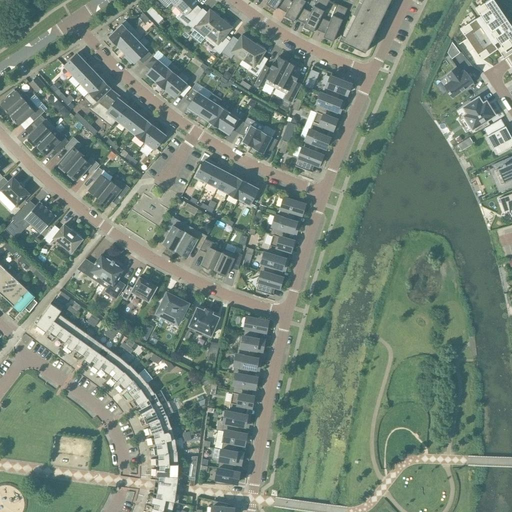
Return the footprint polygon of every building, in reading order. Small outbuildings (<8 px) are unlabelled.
[(171,10),(181,0),(159,0),(167,7),(172,3),(174,6),(170,9),(171,10)] [(200,0),(181,0),(171,10),(172,11),(176,7),(181,12),(177,17),(187,27),(197,15),(192,10),(201,1),(200,0)] [(268,0),(266,4),(275,10),(277,8),(281,0),(268,0)] [(293,0),(292,2),(289,0),(281,0),(277,8),(283,11),(284,10),(287,11),(284,16),(294,22),(295,19),(302,8),(306,0),(293,0)] [(315,29),(320,18),(321,18),(329,0),(316,0),(311,12),(302,8),(295,19),(302,22),(303,21),(306,22),(303,27),(313,32),(315,29)] [(362,0),(343,42),(365,53),(390,0),(362,0)] [(504,51),(511,45),(511,27),(493,0),(487,0),(475,8),(480,16),(460,29),(481,60),(501,47),(504,51)] [(330,22),(320,18),(315,29),(322,32),(322,31),(325,32),(323,37),(333,42),(347,8),(337,4),(330,22)] [(158,24),(163,19),(152,7),(147,12),(158,24)] [(15,9),(6,14),(9,19),(18,14),(15,9)] [(195,30),(206,39),(222,19),(219,17),(220,16),(214,11),(213,12),(210,10),(203,19),(197,15),(187,27),(193,33),(195,30)] [(214,49),(221,55),(233,36),(230,41),(224,37),(232,27),(229,25),(230,24),(224,19),(223,20),(222,19),(206,39),(216,47),(214,49)] [(114,43),(117,47),(117,46),(130,33),(131,33),(135,29),(126,20),(108,37),(109,39),(113,44),(114,43)] [(117,46),(126,54),(139,41),(131,33),(130,33),(117,46)] [(234,54),(243,59),(254,43),(242,35),(239,40),(233,36),(221,55),(222,53),(231,59),(234,54)] [(139,59),(143,64),(152,55),(139,41),(126,54),(126,55),(125,57),(129,62),(131,60),(134,63),(139,59)] [(460,53),(452,42),(448,52),(452,58),(460,53)] [(254,43),(243,60),(251,65),(248,70),(257,76),(268,59),(262,55),(265,50),(254,43)] [(82,55),(81,57),(77,54),(64,66),(72,75),(86,62),(85,62),(87,60),(82,55)] [(146,74),(156,82),(168,68),(167,68),(153,56),(145,66),(150,70),(146,74)] [(265,83),(276,89),(289,63),(288,63),(288,61),(283,58),(282,59),(278,57),(275,63),(274,62),(271,68),(272,68),(272,69),(265,66),(256,83),(263,87),(265,83)] [(94,71),(86,62),(72,75),(81,84),(94,71)] [(285,98),(292,102),(301,84),(294,81),(295,80),(296,81),(299,75),(298,74),(301,69),(297,67),(297,66),(292,63),(290,64),(289,63),(276,89),(286,95),(285,98)] [(164,90),(165,91),(165,90),(177,76),(178,75),(168,67),(167,68),(168,68),(156,82),(155,82),(159,85),(158,86),(163,90),(164,90)] [(447,76),(451,81),(444,86),(448,92),(449,94),(450,94),(453,98),(473,83),(468,76),(467,77),(465,74),(466,73),(464,71),(461,73),(457,68),(447,76)] [(89,92),(102,80),(94,71),(81,84),(89,92)] [(165,90),(175,98),(178,93),(183,97),(191,88),(177,76),(165,90)] [(324,94),(344,102),(338,100),(341,92),(347,94),(351,84),(331,76),(324,94)] [(37,93),(45,86),(37,77),(29,83),(37,93)] [(93,112),(112,127),(117,121),(116,120),(128,106),(127,105),(128,103),(114,92),(110,90),(112,88),(110,87),(111,87),(104,80),(103,79),(102,80),(89,92),(83,97),(95,109),(93,112)] [(191,113),(196,116),(197,114),(198,115),(208,99),(193,89),(186,100),(191,103),(188,108),(192,110),(191,113)] [(0,104),(11,116),(30,99),(26,94),(23,98),(17,91),(16,92),(14,90),(6,97),(7,98),(0,104)] [(317,112),(337,120),(328,116),(331,109),(340,112),(344,102),(324,94),(321,93),(314,112),(316,113),(317,112)] [(208,99),(198,115),(208,121),(218,106),(219,105),(221,100),(212,94),(208,99)] [(478,98),(463,107),(467,114),(464,116),(472,129),(483,123),(494,115),(486,102),(482,104),(478,98)] [(30,99),(11,116),(12,117),(11,119),(16,124),(17,124),(19,126),(30,116),(34,121),(41,115),(45,111),(40,106),(38,108),(30,99)] [(217,128),(219,129),(219,128),(229,112),(219,105),(218,106),(208,121),(208,122),(212,124),(211,125),(217,128)] [(116,120),(117,121),(125,127),(137,113),(128,106),(116,120)] [(219,128),(229,134),(232,129),(239,134),(245,123),(244,122),(229,112),(219,128)] [(310,130),(329,138),(330,138),(324,135),(327,128),(333,130),(337,120),(317,112),(316,113),(310,130)] [(73,117),(94,136),(97,132),(77,113),(73,117)] [(125,127),(135,135),(147,120),(146,120),(137,113),(125,127)] [(46,120),(41,115),(34,121),(31,124),(37,129),(29,137),(38,145),(55,128),(47,120),(46,120)] [(242,142),(253,147),(261,131),(262,131),(265,126),(247,117),(244,122),(245,123),(239,134),(245,137),(242,142)] [(145,143),(157,128),(155,126),(156,126),(148,120),(148,121),(147,120),(135,135),(134,135),(145,143)] [(497,121),(484,129),(487,134),(490,133),(491,134),(486,137),(493,149),(498,147),(500,151),(511,145),(511,140),(511,139),(511,138),(505,126),(505,127),(504,125),(500,127),(497,121)] [(284,140),(289,143),(296,125),(288,122),(281,140),(283,141),(284,140)] [(60,133),(55,128),(38,145),(38,146),(37,148),(42,152),(43,151),(47,154),(54,147),(59,152),(68,142),(60,133)] [(157,128),(145,143),(155,150),(166,135),(157,128)] [(303,148),(322,156),(323,156),(317,153),(320,146),(326,148),(329,138),(310,130),(303,148)] [(262,153),(264,154),(266,149),(272,151),(278,140),(272,137),(262,131),(261,131),(253,147),(252,148),(256,150),(262,153)] [(59,167),(65,173),(66,171),(67,172),(83,154),(77,150),(82,145),(74,138),(66,147),(70,151),(58,164),(60,166),(59,167)] [(279,152),(285,154),(289,143),(284,140),(283,141),(279,152)] [(295,166),(310,172),(313,164),(318,166),(322,156),(303,148),(295,166)] [(75,179),(77,181),(87,169),(92,173),(99,164),(91,157),(87,161),(82,157),(83,155),(83,154),(67,172),(69,174),(68,175),(74,180),(75,179)] [(500,185),(511,180),(511,182),(511,180),(511,179),(511,156),(492,165),(493,168),(489,170),(489,171),(494,169),(500,185)] [(196,177),(207,183),(215,166),(214,166),(215,164),(210,161),(209,163),(204,160),(196,177)] [(207,183),(217,188),(226,172),(215,166),(207,183)] [(88,190),(98,198),(111,181),(110,182),(101,175),(104,172),(99,168),(91,177),(96,181),(88,190)] [(227,194),(228,194),(237,177),(236,177),(226,172),(217,188),(228,194),(227,194)] [(0,192),(2,191),(17,206),(29,194),(13,178),(9,182),(4,177),(0,180),(0,192)] [(228,194),(238,200),(248,182),(246,182),(247,181),(238,177),(237,177),(228,194)] [(120,189),(111,181),(98,198),(108,206),(114,198),(119,202),(130,188),(124,184),(120,189)] [(239,200),(250,205),(258,189),(248,183),(248,182),(238,200),(239,200)] [(511,193),(499,198),(504,212),(511,210),(511,212),(511,211),(511,193)] [(276,216),(299,223),(293,221),(295,213),(301,215),(305,204),(284,198),(278,216),(276,215),(276,216)] [(5,230),(15,238),(24,228),(22,226),(27,220),(41,233),(56,216),(39,202),(35,206),(29,201),(14,219),(14,220),(5,230)] [(270,234),(293,241),(285,238),(287,231),(296,233),(299,223),(276,216),(270,234)] [(166,248),(174,253),(188,226),(171,217),(164,229),(169,232),(163,244),(167,246),(166,248)] [(54,239),(72,252),(82,239),(81,238),(82,237),(77,232),(75,234),(64,225),(60,230),(55,225),(44,239),(50,244),(54,239)] [(183,255),(187,258),(194,245),(200,249),(207,237),(188,226),(174,253),(182,257),(183,255)] [(264,253),(288,260),(288,259),(282,258),(284,250),(290,252),(293,241),(270,234),(270,235),(273,235),(267,253),(264,252),(264,253)] [(247,237),(241,235),(239,243),(245,245),(247,237)] [(207,270),(208,270),(210,268),(214,269),(223,249),(221,253),(215,250),(218,245),(205,239),(200,250),(207,253),(202,266),(208,270),(207,270)] [(218,274),(225,276),(229,269),(231,268),(238,271),(242,256),(236,253),(235,255),(223,249),(214,269),(218,271),(217,275),(218,275),(218,274)] [(259,271),(282,278),(274,275),(276,267),(285,270),(288,260),(264,253),(259,271)] [(77,269),(99,283),(114,260),(106,255),(104,257),(101,255),(97,261),(95,265),(94,266),(85,260),(86,259),(77,269)] [(105,291),(116,299),(125,285),(125,284),(124,285),(117,281),(117,280),(118,280),(120,277),(120,276),(124,270),(121,268),(122,266),(114,260),(99,283),(107,288),(105,291)] [(21,266),(26,270),(31,265),(26,261),(23,264),(21,266)] [(34,267),(31,271),(38,278),(41,274),(34,267)] [(0,274),(0,289),(12,276),(5,269),(0,274)] [(256,290),(270,295),(273,286),(279,288),(282,278),(259,271),(258,271),(261,272),(256,290)] [(0,289),(0,293),(5,298),(20,283),(12,276),(0,289)] [(146,301),(149,302),(150,300),(156,289),(157,287),(155,286),(151,283),(146,280),(146,281),(142,278),(140,277),(138,279),(139,279),(133,288),(128,285),(121,297),(127,301),(132,292),(133,293),(137,295),(137,296),(142,298),(147,301),(146,301)] [(5,298),(13,305),(27,290),(20,283),(5,298)] [(13,305),(21,312),(25,308),(29,312),(37,303),(33,299),(35,297),(27,290),(13,305)] [(169,316),(180,321),(189,304),(167,292),(158,310),(159,310),(157,314),(167,319),(169,316)] [(75,309),(78,311),(81,307),(75,302),(72,307),(75,309)] [(48,329),(59,314),(61,311),(51,303),(35,324),(46,332),(48,329)] [(67,309),(72,313),(75,309),(72,307),(70,305),(67,309)] [(195,333),(202,336),(203,332),(210,335),(210,336),(211,336),(211,335),(219,318),(219,317),(218,317),(212,314),(212,312),(205,309),(204,311),(198,308),(197,308),(189,326),(189,325),(189,326),(190,327),(190,326),(196,329),(195,333)] [(72,313),(77,317),(81,313),(78,311),(75,309),(72,313)] [(55,338),(57,335),(68,320),(59,314),(48,329),(51,331),(49,334),(55,338)] [(243,336),(258,339),(260,331),(266,332),(268,321),(247,317),(243,336)] [(65,343),(66,342),(76,326),(68,320),(57,335),(60,338),(59,339),(65,343)] [(146,324),(140,336),(146,340),(153,327),(146,324)] [(74,349),(74,348),(85,332),(76,326),(66,342),(69,344),(68,345),(74,349)] [(108,337),(112,331),(108,329),(104,335),(108,337)] [(82,355),(83,354),(94,339),(85,332),(74,348),(78,350),(77,351),(82,355)] [(236,355),(254,358),(256,350),(262,351),(264,340),(258,339),(243,336),(240,335),(236,355)] [(91,361),(92,360),(103,345),(94,339),(83,354),(86,356),(86,357),(91,361)] [(103,345),(92,360),(95,363),(94,364),(100,368),(101,367),(111,351),(116,345),(107,339),(103,345)] [(129,346),(131,348),(135,343),(129,339),(126,344),(129,346)] [(120,346),(125,350),(129,346),(126,344),(123,342),(120,346)] [(216,362),(220,344),(210,342),(206,360),(216,362)] [(125,350),(131,354),(137,345),(135,343),(131,348),(129,346),(125,350)] [(103,370),(109,374),(109,373),(120,357),(111,351),(101,367),(104,369),(103,370)] [(248,376),(249,368),(258,370),(260,359),(254,358),(236,355),(233,374),(236,375),(236,374),(248,376)] [(110,378),(115,383),(118,380),(129,365),(120,357),(109,373),(112,376),(110,378)] [(169,372),(175,368),(172,364),(166,368),(169,372)] [(120,383),(125,388),(126,387),(139,374),(130,365),(129,365),(118,380),(121,383),(120,383)] [(132,396),(133,395),(147,383),(139,374),(126,387),(128,390),(127,391),(132,396)] [(247,396),(247,395),(249,387),(255,389),(257,378),(248,376),(236,374),(236,375),(232,393),(247,396)] [(209,378),(203,375),(196,379),(199,383),(209,378)] [(204,386),(212,382),(210,378),(202,382),(204,386)] [(132,401),(136,406),(140,404),(154,393),(147,383),(133,395),(135,399),(132,401)] [(138,409),(142,415),(145,413),(167,401),(161,390),(154,393),(140,404),(142,408),(138,409)] [(228,412),(244,415),(244,414),(245,406),(251,407),(253,397),(247,395),(247,396),(232,393),(229,411),(228,412)] [(146,425),(150,423),(167,416),(167,415),(173,412),(168,401),(167,401),(145,413),(147,417),(143,418),(146,425)] [(237,433),(239,425),(248,426),(250,415),(244,414),(244,415),(228,412),(229,411),(226,411),(222,430),(225,431),(237,433)] [(148,428),(150,435),(154,433),(171,427),(167,416),(150,423),(151,427),(148,428)] [(154,438),(155,444),(157,444),(174,439),(171,427),(154,433),(155,437),(154,438)] [(221,449),(236,452),(238,444),(244,445),(246,434),(237,433),(225,431),(221,449)] [(154,448),(155,455),(159,455),(177,451),(175,439),(174,439),(157,444),(157,448),(154,448)] [(214,448),(212,457),(219,459),(218,468),(233,471),(234,463),(240,464),(242,454),(242,453),(236,452),(221,449),(214,448)] [(155,459),(156,466),(160,465),(178,464),(177,451),(159,455),(159,458),(155,459)] [(159,476),(178,476),(179,464),(178,464),(160,465),(160,469),(156,469),(156,476),(159,476)] [(215,484),(230,485),(231,482),(237,483),(239,472),(233,471),(218,468),(215,484)] [(157,487),(156,492),(175,494),(175,489),(176,484),(181,484),(182,477),(178,476),(159,476),(159,480),(157,480),(157,482),(157,487)] [(174,502),(178,503),(179,495),(175,494),(156,492),(156,493),(157,493),(156,497),(155,497),(174,502)] [(165,511),(171,511),(174,502),(155,497),(153,503),(154,504),(154,508),(153,508),(165,511)] [(233,511),(233,508),(227,508),(228,504),(213,500),(213,501),(211,511),(233,511)]
